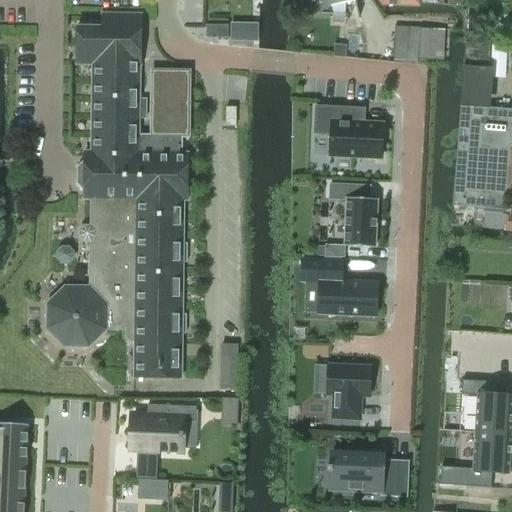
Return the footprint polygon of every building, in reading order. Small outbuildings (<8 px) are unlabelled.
[(329,0),(332,14),(347,15),(348,4),(355,1),(354,0),(329,0)] [(135,342),(134,378),(153,378),(181,379),(182,334),(186,334),(186,315),(182,315),(183,263),(187,263),(187,244),(183,244),(183,200),(187,200),(188,154),(182,154),(182,137),(189,138),(190,72),(152,71),(151,135),(139,135),(139,119),(146,119),(146,100),(139,99),(140,65),(141,65),(141,15),(102,15),(102,28),(77,28),(76,65),(93,65),(92,153),(85,152),(85,162),(84,191),(84,199),(91,199),(91,226),(84,226),(80,231),(80,237),(84,242),(90,242),(90,287),(65,287),(47,304),(47,329),(64,347),(89,348),(107,330),(126,330),(126,342),(135,342)] [(228,38),(228,26),(207,26),(207,38),(228,38)] [(443,59),(444,29),(394,27),(393,60),(418,61),(418,58),(443,59)] [(466,42),(452,206),(485,208),(483,229),(511,231),(511,109),(484,107),(490,44),(466,42)] [(329,158),(370,160),(383,161),(385,123),(372,122),(365,122),(366,109),(315,106),(314,135),(330,136),(329,158)] [(226,108),(226,123),(226,126),(236,127),(236,108),(226,108)] [(371,186),(330,184),(329,201),(346,201),(344,246),(377,248),(379,200),(371,200),(371,186)] [(500,247),(511,247),(511,233),(501,233),(500,247)] [(301,258),(300,283),(318,284),(316,314),(378,317),(380,283),(344,282),(344,260),(301,258)] [(329,363),(328,394),(334,395),(333,418),(360,419),(361,396),(369,396),(371,365),(329,363)] [(463,381),(462,395),(477,396),(474,434),(511,436),(511,427),(511,396),(496,396),(497,383),(463,381)] [(132,415),(132,432),(135,433),(135,450),(158,451),(182,452),(182,448),(183,437),(184,437),(184,433),(183,433),(184,422),(196,422),(196,410),(196,407),(148,405),(147,414),(147,416),(132,415)] [(0,511),(25,511),(30,423),(0,421),(0,511)] [(441,468),(440,485),(491,488),(492,474),(509,475),(511,436),(474,434),(472,470),(441,468)] [(330,448),(329,492),(381,494),(381,496),(407,498),(409,462),(385,461),(386,450),(330,448)] [(156,480),(155,499),(166,499),(166,501),(168,501),(168,481),(156,480)]
